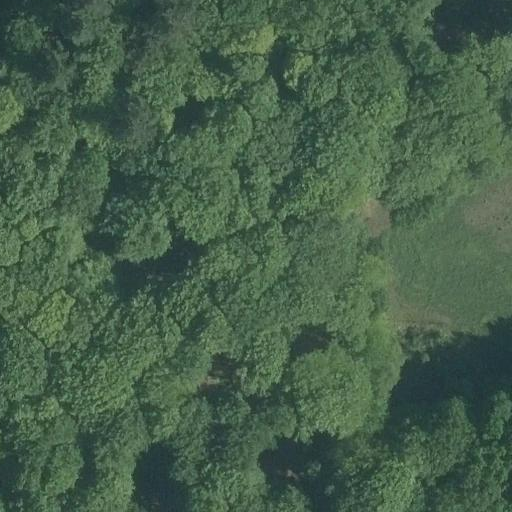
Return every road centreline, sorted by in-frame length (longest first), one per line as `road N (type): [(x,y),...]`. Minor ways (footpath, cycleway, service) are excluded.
road 1 (track): [(225,357),(246,79),(274,41),(358,0)]
road 2 (track): [(0,376),(225,357)]
road 3 (track): [(225,357),(218,511)]
